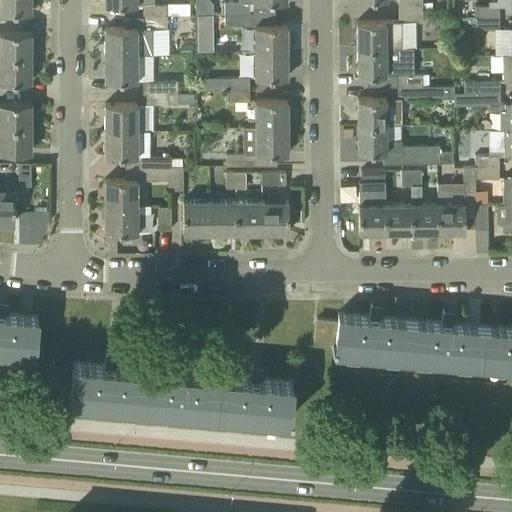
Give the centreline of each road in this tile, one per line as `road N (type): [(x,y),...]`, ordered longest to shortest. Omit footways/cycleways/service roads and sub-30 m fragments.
road 1 (secondary): [(511,500),(0,455)]
road 2 (residential): [(320,271),(317,0)]
road 3 (residential): [(67,269),(66,0)]
road 4 (residential): [(320,271),(67,269)]
road 5 (residential): [(511,270),(320,271)]
